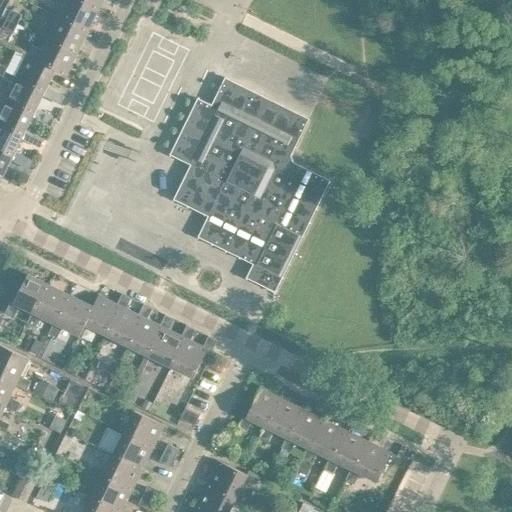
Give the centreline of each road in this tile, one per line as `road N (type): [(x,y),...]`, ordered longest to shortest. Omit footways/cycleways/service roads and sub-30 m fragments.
road 1 (residential): [(417,511),(455,438),(254,341)]
road 2 (residential): [(254,341),(0,223)]
road 3 (residential): [(0,221),(27,197),(124,0)]
road 4 (residential): [(254,341),(168,511)]
